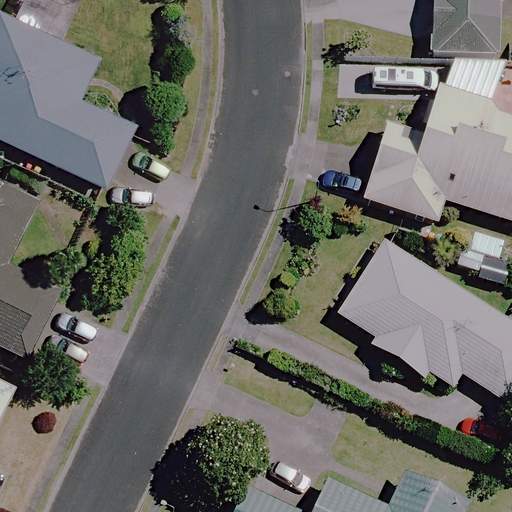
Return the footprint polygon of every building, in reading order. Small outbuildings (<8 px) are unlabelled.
[(93,66),(60,51),(83,0),(37,0),(22,33),(0,23),(0,148),(101,195),(129,133),(74,108),(93,66)] [(494,66),(497,0),(427,0),(424,63),(494,66)] [(483,109),(433,92),(416,143),(383,132),(358,208),(433,233),(440,210),(511,233),(511,126),(481,117),(483,109)] [(0,268),(30,209),(0,193),(0,354),(21,365),(53,300),(0,273),(0,268)] [(369,345),(365,352),(419,386),(423,379),(450,396),(458,383),(503,412),(511,398),(511,332),(382,250),(336,324),(369,345)] [(0,410),(9,392),(0,387),(0,410)] [(269,511),(240,499),(234,511),(460,511),(461,511),(403,486),(391,511),(382,511),(321,485),(308,511),(269,511)]
